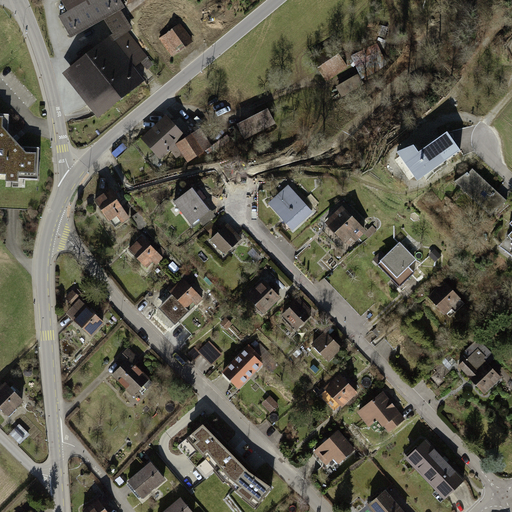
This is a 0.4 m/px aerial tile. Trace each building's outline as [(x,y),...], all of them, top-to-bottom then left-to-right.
[(60,18),(71,38),(107,18),(119,11),(124,8),(119,0),(92,0),(71,12),(60,18)] [(64,0),(71,12),(92,0),(64,0)] [(119,11),(107,18),(119,37),(127,31),(128,32),(131,29),(119,11)] [(180,25),(161,39),(173,56),(192,42),(180,25)] [(74,67),(72,68),(96,98),(90,103),(100,116),(144,81),(134,68),(148,57),(128,32),(127,31),(119,37),(106,47),(104,43),(83,60),(81,57),(72,64),(74,67)] [(378,45),(353,56),(360,72),(385,61),(378,45)] [(332,47),(314,59),(325,76),(344,63),(332,47)] [(274,124),(267,111),(240,125),(247,138),(274,124)] [(10,115),(0,114),(0,178),(1,178),(1,175),(20,176),(20,179),(39,180),(40,148),(22,148),(9,134),(10,115)] [(145,139),(161,157),(183,137),(167,119),(145,139)] [(212,146),(201,130),(195,135),(194,134),(178,145),(190,162),(212,146)] [(461,151),(448,132),(420,153),(415,146),(397,152),(418,181),(461,151)] [(173,150),(177,157),(184,154),(179,146),(173,150)] [(494,213),(508,201),(507,200),(504,203),(495,194),(497,191),(473,169),(469,173),(468,173),(455,182),(462,189),(464,186),(494,213)] [(293,230),(313,212),(301,199),(301,200),(289,187),(270,203),(282,217),(293,230)] [(204,203),(193,188),(175,202),(190,223),(199,217),(205,225),(216,216),(205,202),(204,203)] [(110,190),(96,201),(110,220),(114,217),(120,225),(130,217),(110,190)] [(328,223),(345,241),(352,235),(356,239),(364,232),(341,206),(334,213),(337,215),(328,223)] [(148,224),(141,213),(132,219),(141,231),(148,224)] [(219,228),(213,221),(206,227),(211,234),(219,228)] [(511,222),(511,224),(511,225),(511,232),(499,247),(511,256),(511,222)] [(212,240),(226,255),(242,239),(228,225),(212,240)] [(373,227),(365,234),(369,238),(377,231),(373,227)] [(163,259),(143,237),(130,250),(147,267),(154,260),(157,264),(163,259)] [(415,259),(400,244),(378,265),(393,280),(394,279),(402,286),(415,273),(408,265),(415,259)] [(442,256),(437,251),(431,256),(436,261),(442,256)] [(185,304),(191,310),(203,299),(190,285),(195,280),(186,271),(181,277),(184,280),(171,292),(173,294),(184,305),(185,304)] [(263,311),(264,312),(280,297),(264,282),(249,297),(258,306),(257,308),(260,311),(263,311)] [(445,282),(429,297),(445,314),(447,313),(451,317),(465,304),(445,282)] [(151,304),(162,293),(156,287),(145,298),(151,304)] [(69,314),(91,335),(103,322),(94,314),(97,310),(84,298),(83,299),(82,297),(81,298),(74,292),(68,299),(76,307),(69,314)] [(151,304),(156,309),(167,299),(162,293),(151,304)] [(184,305),(173,294),(159,308),(176,325),(191,310),(185,304),(184,305)] [(311,311),(299,299),(283,314),(298,329),(311,316),(308,313),(311,311)] [(389,329),(383,322),(373,331),(378,338),(389,329)] [(398,328),(387,338),(396,349),(408,339),(398,328)] [(313,345),(328,361),(342,348),(327,332),(313,345)] [(467,358),(460,365),(470,376),(470,377),(485,392),(500,377),(488,364),(496,357),(479,340),(464,354),(467,358)] [(223,355),(210,341),(200,351),(196,347),(189,354),(197,363),(204,356),(213,365),(223,355)] [(251,346),(224,373),(239,388),(263,364),(259,359),(261,357),(251,346)] [(124,364),(114,375),(134,396),(144,385),(148,389),(154,383),(134,363),(138,359),(129,349),(119,359),(124,364)] [(457,362),(450,354),(442,361),(449,369),(457,362)] [(423,378),(439,396),(458,380),(442,362),(423,378)] [(326,389),(343,407),(357,393),(352,387),(354,385),(349,380),(347,382),(344,379),(349,374),(344,369),(339,370),(341,375),(326,389)] [(23,400),(7,384),(0,391),(0,406),(8,415),(23,400)] [(391,431),(404,420),(395,408),(396,407),(391,401),(390,402),(384,394),(360,412),(371,425),(374,422),(375,423),(377,421),(376,421),(380,417),(391,431)] [(268,407),(272,412),(278,405),(274,401),(268,407)] [(268,418),(275,424),(287,413),(280,406),(268,418)] [(275,424),(284,433),(295,421),(287,413),(275,424)] [(208,421),(179,446),(206,479),(216,470),(216,469),(219,465),(229,477),(225,481),(244,496),(247,493),(260,503),(272,488),(208,421)] [(355,450),(338,432),(316,451),(327,464),(336,456),(341,462),(355,450)] [(426,441),(409,458),(417,466),(416,467),(438,490),(439,488),(447,497),(464,480),(426,441)] [(130,482),(143,497),(165,479),(152,463),(130,482)] [(402,511),(385,491),(370,504),(377,511),(402,511)] [(104,496),(84,510),(85,511),(108,511),(105,506),(107,505),(108,501),(104,496)] [(192,511),(182,499),(166,511),(192,511)]
